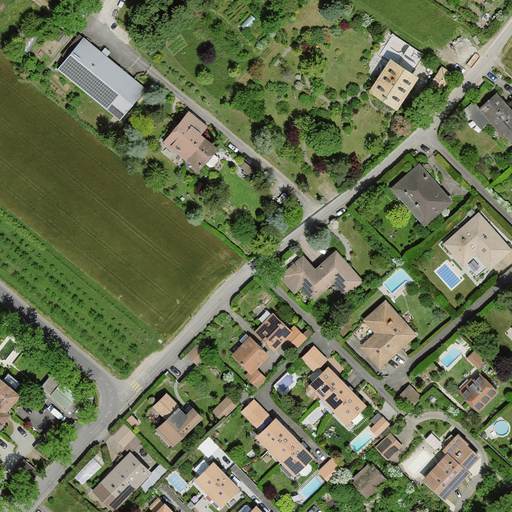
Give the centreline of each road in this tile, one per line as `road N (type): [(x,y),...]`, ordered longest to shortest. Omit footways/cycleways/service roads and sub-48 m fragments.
road 1 (residential): [(255,267),(423,131)]
road 2 (residential): [(122,400),(255,267)]
road 3 (residential): [(511,275),(378,386)]
road 4 (residential): [(378,386),(255,267)]
road 5 (residential): [(0,291),(122,400)]
road 6 (residential): [(21,511),(122,400)]
road 7 (residential): [(423,131),(511,28)]
road 8 (residential): [(423,131),(511,220)]
